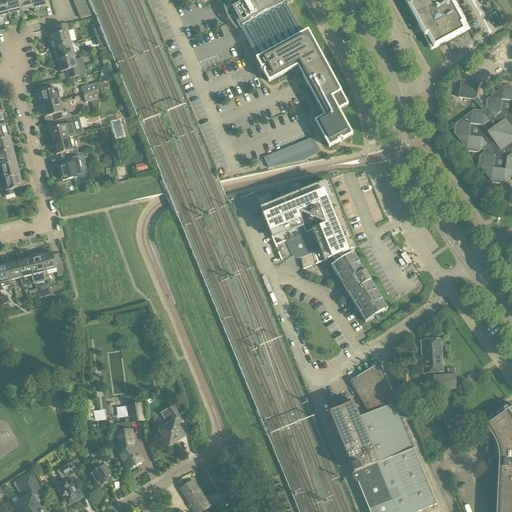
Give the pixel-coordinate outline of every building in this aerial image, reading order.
[(4,0),(0,0),(0,16),(9,14),(4,0)] [(18,0),(4,0),(9,14),(21,11),(18,0)] [(31,0),(18,0),(21,11),(33,8),(31,0)] [(239,0),(227,7),(240,30),(241,29),(286,5),(287,4),(284,0),(239,0)] [(404,0),(419,25),(431,49),(468,29),(452,0),(404,0)] [(86,4),(76,8),(78,14),(88,9),(86,4)] [(286,5),(241,29),(257,58),(256,59),(269,82),(297,67),(324,116),(314,121),(329,148),(339,142),(338,141),(340,140),(341,139),(341,140),(342,140),(352,135),(339,110),(348,105),(321,55),(323,48),(316,46),(308,31),(302,34),(286,5)] [(88,9),(78,14),(81,19),(91,16),(88,9)] [(70,24),(56,28),(50,29),(54,48),(71,43),(67,31),(71,30),(70,24)] [(71,43),(54,48),(58,60),(74,56),(71,43)] [(106,48),(99,50),(101,57),(108,55),(106,48)] [(74,56),(58,60),(61,72),(67,71),(69,79),(86,74),(83,59),(75,60),(74,56)] [(474,100),(482,111),(473,110),(455,124),(454,133),(468,152),(477,153),(483,149),(485,152),(479,156),(479,167),(492,184),(501,185),(511,176),(511,86),(505,86),(486,100),(485,109),(477,98),(479,82),(460,80),(458,98),(474,100)] [(84,95),(99,91),(99,83),(82,88),(84,95)] [(43,105),(60,101),(56,88),(40,92),(43,105)] [(99,91),(84,95),(86,103),(98,100),(99,91)] [(63,113),(60,101),(43,105),(46,117),(52,115),(53,121),(70,117),(68,112),(63,113)] [(120,111),(122,112),(124,112),(127,108),(125,104),(120,104),(118,107),(120,111)] [(51,142),(52,142),(69,138),(77,136),(72,116),(70,117),(53,121),(55,127),(49,129),(49,130),(48,130),(51,142)] [(0,140),(10,138),(7,126),(0,127),(0,140)] [(0,154),(13,151),(10,138),(0,140),(0,154)] [(69,138),(52,142),(56,155),(60,154),(62,160),(70,158),(82,155),(82,153),(78,154),(77,149),(72,150),(69,138)] [(304,161),(321,152),(313,138),(264,158),(268,169),(304,161)] [(0,154),(0,166),(16,163),(13,151),(0,154)] [(60,169),(58,169),(59,175),(61,175),(63,181),(79,177),(84,176),(82,168),(85,167),(82,155),(70,158),(71,164),(59,167),(60,169)] [(105,156),(102,164),(111,167),(113,158),(105,156)] [(19,175),(16,163),(0,166),(0,167),(3,179),(19,175)] [(137,175),(149,172),(147,163),(135,166),(137,175)] [(3,179),(0,180),(5,197),(15,194),(14,189),(23,187),(19,175),(3,179)] [(326,185),(261,212),(281,261),(291,254),(301,259),(303,270),(352,250),(326,185)] [(496,200),(502,207),(510,201),(504,193),(496,200)] [(242,199),(249,217),(252,215),(260,212),(253,195),(242,199)] [(53,253),(40,256),(44,272),(43,273),(45,280),(49,279),(47,272),(57,269),(59,277),(65,275),(59,255),(53,256),(53,253)] [(354,253),(331,266),(365,323),(388,310),(354,253)] [(44,272),(40,256),(29,259),(33,275),(32,276),(33,283),(37,282),(35,275),(43,273),(44,272)] [(29,259),(18,262),(22,278),(20,279),(22,286),(26,285),(24,278),(32,276),(33,275),(29,259)] [(18,262),(6,265),(10,281),(8,282),(9,286),(10,289),(14,288),(12,281),(20,279),(22,278),(18,262)] [(0,291),(2,291),(1,288),(9,286),(8,282),(10,281),(6,265),(0,266),(0,291)] [(38,294),(36,288),(25,291),(27,297),(38,294)] [(434,392),(456,390),(455,375),(454,369),(448,369),(448,375),(443,376),(443,373),(441,339),(421,341),(423,374),(433,374),(434,392)] [(412,511),(391,458),(414,449),(395,404),(396,403),(380,364),(350,383),(369,413),(359,417),(359,418),(378,463),(354,473),(352,474),(354,481),(356,480),(363,496),(369,511),(412,511)] [(402,396),(412,395),(411,375),(401,375),(402,396)] [(337,410),(329,413),(354,473),(378,463),(359,418),(359,417),(353,403),(350,404),(349,401),(335,406),(336,409),(337,410)] [(495,511),(511,511),(511,408),(508,402),(507,403),(511,408),(508,409),(506,406),(496,414),(499,418),(496,421),(492,416),(482,423),(491,436),(493,439),(494,443),(496,446),(496,449),(497,453),(498,456),(498,460),(495,511)] [(121,453),(119,454),(128,470),(130,469),(133,469),(136,467),(136,465),(142,461),(133,446),(129,423),(144,421),(141,405),(129,407),(131,419),(126,420),(128,434),(118,436),(121,452),(121,453)] [(160,431),(157,433),(161,438),(164,437),(169,446),(170,445),(171,447),(176,443),(175,442),(184,436),(175,421),(177,420),(176,419),(180,417),(173,406),(160,413),(168,426),(160,431)] [(105,409),(94,411),(96,421),(106,419),(105,409)] [(95,422),(84,423),(85,430),(96,429),(95,422)] [(465,448),(478,436),(470,427),(457,439),(457,440),(461,444),(465,448)] [(455,450),(461,444),(457,440),(451,446),(455,450)] [(108,462),(115,461),(112,448),(105,450),(108,462)] [(433,496),(414,449),(391,458),(412,511),(418,511),(436,505),(433,496)] [(71,481),(70,479),(69,477),(78,472),(76,470),(81,467),(77,459),(57,471),(66,485),(59,489),(64,496),(68,505),(69,504),(70,505),(76,502),(75,501),(81,497),(81,496),(71,481)] [(106,475),(109,473),(104,466),(101,461),(98,462),(97,460),(90,464),(95,471),(89,475),(98,489),(110,481),(106,475)] [(16,505),(16,506),(12,509),(14,511),(42,511),(41,511),(40,511),(36,503),(44,498),(30,475),(17,483),(27,499),(16,505)] [(201,511),(209,507),(203,496),(194,481),(180,490),(184,496),(193,511),(201,511)] [(283,511),(273,487),(263,491),(271,511),(283,511)]
